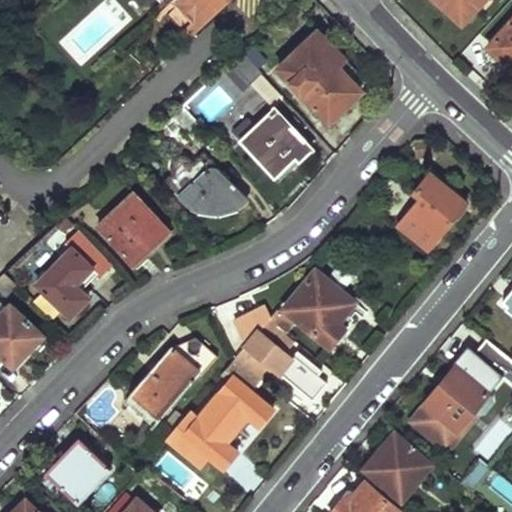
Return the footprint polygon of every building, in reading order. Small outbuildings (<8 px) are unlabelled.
[(158,10),(185,38),(196,28),(169,0),(166,3),(158,10)] [(169,0),(196,28),(225,0),(169,0)] [(484,0),(434,0),(441,6),(445,0),(466,19),(484,0)] [(511,21),(489,46),(511,67),(511,21)] [(315,26),(276,66),(328,118),(359,87),(335,64),(321,50),(330,41),(315,26)] [(321,50),(335,64),(344,55),(330,41),(321,50)] [(246,42),(238,49),(244,56),(252,48),(246,42)] [(238,49),(226,61),(246,83),(258,71),(244,56),(238,49)] [(178,105),(169,115),(191,139),(201,130),(178,105)] [(272,106),(239,137),(274,173),(294,154),(297,158),(309,145),(272,106)] [(212,165),(176,198),(188,205),(195,208),(203,210),(210,211),(224,211),(232,209),(238,206),(244,202),(248,199),(217,166),(215,165),(213,164),(212,165)] [(422,195),(399,222),(426,245),(465,199),(429,168),(413,187),(422,195)] [(133,190),(96,226),(132,263),(169,227),(133,190)] [(70,245),(34,284),(67,314),(84,295),(76,287),(94,268),(70,245)] [(314,268),(283,308),(329,344),(343,326),(336,321),(353,298),(341,289),(349,280),(350,276),(350,271),(347,267),(343,265),(338,265),(333,268),(326,277),(314,268)] [(0,273),(0,292),(2,294),(12,283),(0,273)] [(511,284),(503,296),(511,302),(511,284)] [(262,300),(232,317),(244,339),(265,314),(268,310),(262,300)] [(9,303),(0,312),(0,352),(13,365),(26,350),(30,353),(45,337),(9,303)] [(295,338),(265,314),(244,339),(234,351),(261,374),(263,376),(273,364),(314,397),(327,379),(319,372),(322,368),(298,348),(292,356),(285,351),(295,338)] [(166,343),(122,392),(151,418),(199,366),(201,368),(218,349),(196,329),(186,340),(182,335),(169,346),(166,343)] [(190,405),(169,430),(180,439),(184,433),(222,464),(237,447),(224,436),(246,412),(258,421),(273,404),(251,386),(261,374),(234,351),(225,363),(233,369),(199,413),(190,405)] [(455,357),(424,396),(458,424),(475,402),(478,406),(485,406),(492,398),(490,387),(455,357)] [(392,426),(361,462),(399,495),(431,458),(392,426)] [(76,434),(44,471),(75,499),(108,463),(76,434)] [(161,439),(144,461),(152,467),(170,447),(161,439)] [(342,492),(329,509),(332,511),(390,511),(397,504),(364,476),(347,496),(342,492)] [(149,511),(125,492),(108,511),(149,511)] [(41,511),(24,495),(8,511),(41,511)]
